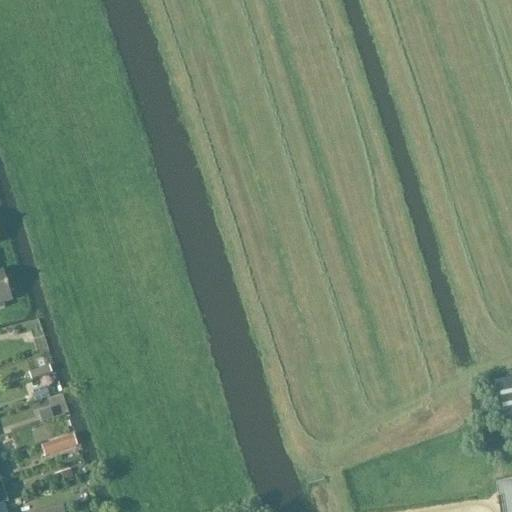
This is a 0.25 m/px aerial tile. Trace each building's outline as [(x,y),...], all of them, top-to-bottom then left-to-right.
[(9,293),(14,292),(10,280),(5,281),(2,273),(0,273),(0,310),(5,309),(3,304),(11,301),(9,293)] [(511,379),(494,383),(502,423),(511,420),(511,379)] [(47,388),(30,395),(33,403),(50,397),(47,388)] [(51,410),(38,414),(42,424),(54,420),(51,410)] [(59,443),(41,448),(44,458),(62,452),(59,443)] [(70,471),(54,476),(58,487),(74,482),(70,471)] [(2,483),(0,483),(0,506),(9,504),(2,483)]
